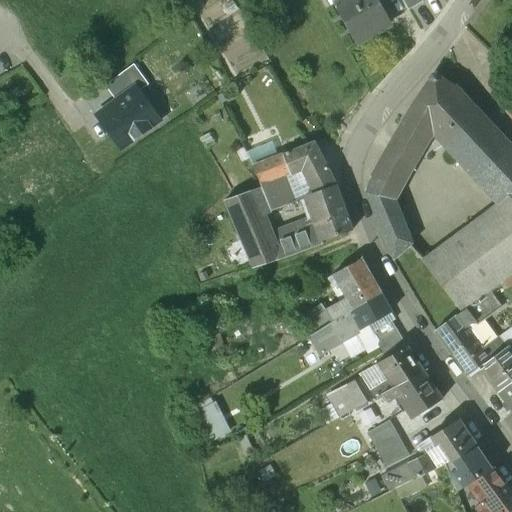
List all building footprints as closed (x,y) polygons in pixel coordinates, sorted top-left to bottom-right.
[(376,0),(341,0),(337,2),(359,41),(372,33),(373,35),(391,25),(376,0)] [(402,0),(409,10),(422,2),(421,0),(402,0)] [(104,86),(119,105),(137,90),(138,91),(148,84),(133,64),(104,86)] [(455,88),(434,74),(416,99),(384,152),(412,169),(431,133),(443,146),(477,111),(455,88)] [(138,91),(137,90),(119,105),(99,119),(121,149),(159,120),(138,91)] [(511,149),(477,111),(443,146),(496,204),(421,260),(444,286),(460,310),(511,273),(511,149)] [(314,142),(253,167),(261,189),(264,197),(290,188),(285,175),(302,168),(315,193),(336,185),(314,142)] [(412,169),(384,152),(371,176),(366,193),(393,259),(410,245),(394,202),(412,169)] [(234,171),(221,177),(229,192),(223,196),(224,200),(245,193),(234,171)] [(315,193),(305,197),(317,229),(302,234),(308,250),(324,245),(323,242),(353,233),(336,185),(315,193)] [(290,188),(264,197),(270,212),(295,202),(290,188)] [(264,197),(261,189),(250,192),(260,216),(270,212),(264,197)] [(281,242),(278,234),(269,237),(260,216),(250,192),(245,193),(224,200),(253,268),(308,250),(302,234),(281,242)] [(339,304),(325,313),(330,323),(352,309),(381,295),(360,261),(332,276),(340,290),(345,300),(339,304)] [(500,287),(457,315),(465,326),(471,323),(472,325),(475,323),(477,325),(511,303),(500,287)] [(340,290),(334,293),(339,304),(345,300),(340,290)] [(381,295),(352,309),(330,323),(320,330),(330,346),(349,335),(356,331),(391,312),(381,295)] [(325,313),(320,306),(299,318),(310,336),(320,330),(330,323),(325,313)] [(391,312),(356,331),(363,341),(375,334),(374,332),(391,321),(394,319),(391,312)] [(456,315),(436,331),(461,365),(482,350),(465,326),(457,315),(456,315)] [(391,321),(374,332),(375,334),(379,341),(397,332),(391,321)] [(330,346),(320,330),(310,336),(320,352),(330,346)] [(379,341),(376,343),(383,355),(404,343),(397,332),(379,341)] [(489,360),(479,368),(498,393),(511,382),(511,342),(507,346),(489,360)] [(404,343),(383,355),(386,359),(407,348),(404,343)] [(423,371),(407,348),(386,359),(377,364),(388,379),(380,385),(385,392),(423,371)] [(482,350),(461,365),(469,376),(479,368),(489,360),(482,350)] [(377,364),(358,375),(360,378),(374,398),(382,394),(385,392),(380,385),(388,379),(377,364)] [(385,392),(382,394),(388,403),(398,397),(413,419),(442,400),(423,371),(385,392)] [(360,378),(327,395),(338,418),(374,398),(360,378)] [(511,382),(498,393),(511,412),(511,382)] [(246,384),(236,390),(245,404),(254,398),(246,384)] [(459,419),(417,445),(421,450),(436,442),(439,446),(442,444),(450,456),(474,442),(459,419)] [(388,422),(367,431),(378,451),(399,440),(388,422)] [(256,454),(247,435),(240,439),(248,457),(256,454)] [(399,440),(378,451),(388,466),(409,456),(399,440)] [(474,442),(450,456),(454,462),(477,447),(474,442)] [(492,468),(477,447),(454,462),(448,466),(457,491),(468,484),(491,468),(492,468)] [(426,455),(394,470),(402,486),(434,471),(426,455)] [(511,507),(511,497),(491,468),(468,484),(484,505),(478,509),(479,511),(506,511),(508,510),(511,507)] [(402,486),(394,470),(382,475),(389,492),(402,486)]
